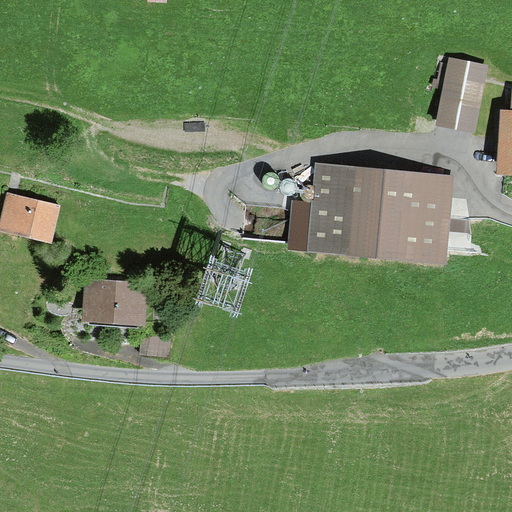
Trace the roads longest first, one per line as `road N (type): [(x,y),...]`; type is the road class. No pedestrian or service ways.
road 1 (unclassified): [(511,358),(161,379),(0,362)]
road 2 (track): [(229,217),(214,202),(217,182),(320,153),(438,159),(460,171),(478,200)]
